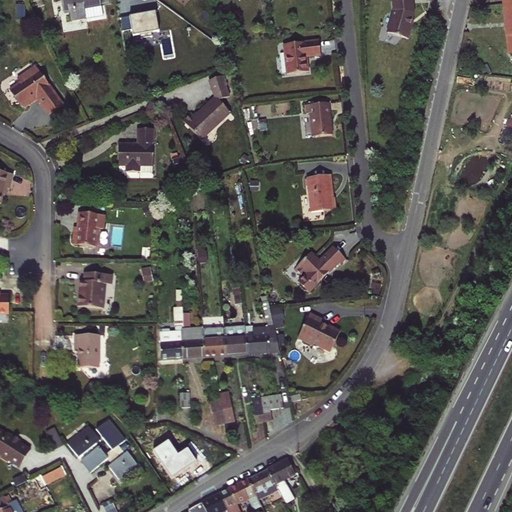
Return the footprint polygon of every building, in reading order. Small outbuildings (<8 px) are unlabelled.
[(55,0),(56,3),(63,2),(65,12),(70,11),(72,20),(103,15),(100,0),(55,0)] [(405,0),(385,0),(387,10),(381,32),(401,37),(405,24),(403,24),(404,18),(406,11),(405,0)] [(155,11),(129,15),(132,35),(139,34),(140,38),(152,36),(151,32),(159,30),(155,11)] [(203,36),(195,31),(193,35),(200,40),(203,36)] [(287,74),(308,72),(306,57),(320,55),(319,40),(284,44),(287,74)] [(24,108),(28,105),(28,101),(34,97),(36,99),(48,116),(62,105),(35,67),(17,80),(19,83),(9,91),(21,107),(24,108)] [(201,139),(231,112),(220,101),(230,96),(223,75),(210,80),(216,96),(195,116),(193,113),(184,121),(201,139)] [(325,103),(303,106),(303,113),(307,113),(309,136),(328,135),(325,103)] [(153,165),(153,128),(138,128),(137,144),(118,143),(118,165),(126,165),(125,171),(139,171),(139,165),(153,165)] [(0,203),(2,204),(4,196),(6,189),(9,189),(11,190),(15,175),(0,171),(0,203)] [(331,175),(308,178),(311,212),(335,209),(334,197),(332,197),(331,192),(333,191),(331,175)] [(98,229),(104,229),(105,215),(80,212),(79,226),(78,232),(75,232),(73,244),(96,247),(98,229)] [(309,253),(294,268),(303,277),(299,281),(301,285),(309,291),(344,256),(334,246),(318,262),(309,253)] [(151,271),(144,272),(146,281),(153,280),(151,271)] [(106,283),(112,283),(113,274),(85,272),(85,280),(81,280),(80,305),(104,307),(106,283)] [(241,294),(239,282),(233,283),(234,295),(241,294)] [(0,295),(0,313),(10,314),(10,294),(0,294),(0,295)] [(246,336),(247,353),(278,351),(279,350),(268,301),(263,302),(268,327),(253,328),(253,334),(256,334),(256,336),(246,336)] [(190,307),(182,307),(182,326),(190,326),(190,307)] [(323,319),(311,313),(298,338),(314,346),(315,343),(331,351),(340,332),(322,324),(323,319)] [(247,353),(246,336),(246,326),(224,328),(226,355),(247,353)] [(226,355),(224,328),(203,330),(204,357),(226,355)] [(204,357),(203,330),(182,331),(183,358),(204,357)] [(183,358),(182,331),(161,333),(161,360),(183,358)] [(99,367),(100,335),(76,335),(75,348),(79,348),(79,367),(99,367)] [(190,407),(190,393),(182,393),(182,407),(190,407)] [(221,402),(226,423),(235,421),(228,393),(219,395),(220,399),(221,402)] [(281,394),(275,395),(277,409),(283,408),(281,394)] [(275,395),(268,396),(270,409),(277,409),(275,395)] [(270,409),(268,396),(261,397),(264,421),(272,419),(270,409)] [(264,421),(261,397),(252,399),(256,422),(264,421)] [(226,423),(221,402),(210,404),(212,412),(215,411),(218,425),(226,423)] [(119,446),(126,440),(109,420),(97,430),(112,450),(105,455),(98,447),(95,451),(92,448),(101,441),(89,426),(67,443),(79,458),(83,454),(86,457),(81,461),(90,473),(108,459),(112,464),(109,467),(118,478),(136,463),(127,452),(125,454),(119,446)] [(57,448),(65,444),(56,427),(48,431),(57,448)] [(9,459),(17,464),(20,460),(22,461),(30,449),(19,442),(20,440),(8,431),(7,433),(0,428),(0,453),(1,454),(0,455),(0,456),(7,461),(9,459)] [(197,475),(214,464),(209,455),(191,467),(197,475)] [(278,490),(286,505),(296,499),(285,480),(298,473),(297,469),(294,471),(289,463),(288,460),(268,470),(278,490)] [(62,468),(43,477),(46,484),(65,474),(62,468)] [(268,470),(248,480),(258,500),(278,490),(268,470)] [(40,476),(34,479),(40,490),(46,488),(40,476)] [(229,490),(237,504),(248,499),(253,509),(261,505),(258,500),(248,480),(229,490)] [(229,490),(219,495),(227,511),(231,511),(239,508),(237,504),(229,490)] [(9,495),(5,497),(9,506),(13,503),(9,495)] [(227,511),(219,495),(190,511),(189,511),(227,511)] [(0,510),(9,506),(5,497),(4,497),(0,498),(0,510)]
